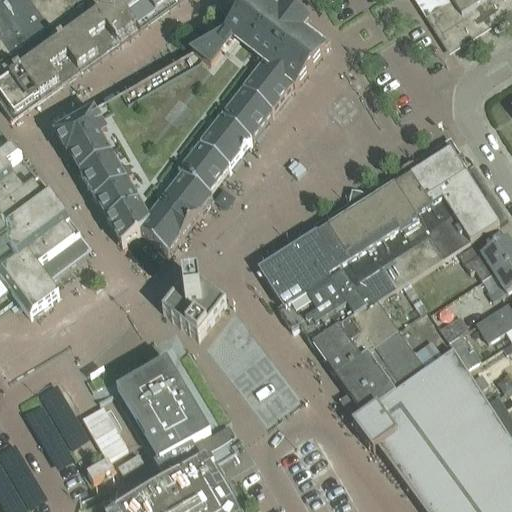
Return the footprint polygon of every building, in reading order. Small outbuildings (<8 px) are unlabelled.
[(5,0),(0,4),(0,5),(58,88),(78,73),(25,0),(5,0)] [(25,0),(78,73),(117,46),(84,0),(25,0)] [(95,116),(56,139),(68,161),(70,160),(123,252),(142,241),(169,263),(181,247),(182,247),(202,223),(201,222),(214,206),(211,204),(295,96),(296,97),(328,57),(327,56),(332,50),(310,34),(311,32),(286,13),(285,13),(267,0),(261,0),(259,3),(257,3),(227,42),(96,118),(95,116)] [(84,0),(117,46),(176,3),(173,0),(84,0)] [(0,46),(27,84),(39,102),(58,88),(0,5),(0,46)] [(0,108),(10,122),(39,102),(27,84),(0,46),(0,108)] [(50,201),(0,133),(0,305),(12,296),(0,281),(19,267),(9,253),(18,246),(9,234),(50,201)] [(500,211),(467,159),(466,159),(466,158),(462,161),(463,161),(462,162),(462,163),(459,165),(451,153),(318,238),(366,314),(367,315),(380,308),(378,306),(500,229),(492,216),(500,211)] [(82,244),(50,201),(9,234),(18,246),(9,253),(19,267),(0,281),(12,296),(31,323),(60,302),(40,275),(82,244)] [(366,314),(318,238),(305,246),(308,250),(266,276),(281,299),(277,301),(284,312),(280,315),(293,336),(302,331),(312,348),(366,314)] [(475,250),(460,260),(472,279),(476,276),(483,286),(493,279),(493,280),(511,267),(511,247),(508,242),(481,259),(475,250)] [(511,295),(511,267),(493,280),(493,279),(483,286),(480,288),(488,299),(488,298),(494,307),(511,295)] [(198,344),(199,345),(200,344),(206,336),(207,335),(213,327),(213,328),(214,327),(213,326),(219,319),(220,319),(221,318),(220,318),(226,310),(227,310),(227,309),(226,308),(226,309),(218,303),(219,302),(218,302),(217,302),(210,296),(209,295),(201,289),(200,288),(192,282),(193,282),(192,281),(191,282),(185,290),(184,291),(178,299),(178,298),(177,300),(178,300),(172,308),(171,307),(170,308),(171,309),(165,316),(164,316),(164,317),(165,318),(165,317),(173,323),(172,324),(173,325),(174,324),(181,330),(182,331),(190,337),(191,338),(199,344),(198,344)] [(411,287),(404,292),(409,299),(416,295),(411,287)] [(336,381),(400,336),(380,308),(367,315),(366,314),(312,348),(336,381)] [(511,318),(507,311),(477,330),(489,349),(506,337),(511,346),(511,318)] [(340,406),(355,427),(365,420),(364,420),(427,375),(400,336),(336,381),(349,399),(340,406)] [(511,356),(511,347),(503,353),(508,360),(511,356)] [(210,360),(241,405),(256,395),(225,350),(210,360)] [(511,511),(511,445),(468,376),(460,364),(455,355),(427,375),(364,420),(365,420),(355,427),(354,428),(374,456),(379,452),(422,511),(511,511)] [(460,364),(468,376),(482,367),(475,355),(471,358),(460,364)] [(234,511),(208,468),(207,466),(214,462),(203,443),(211,439),(168,366),(119,395),(161,467),(156,470),(168,489),(129,511),(234,511)] [(488,389),(482,379),(474,385),(480,394),(488,389)]
